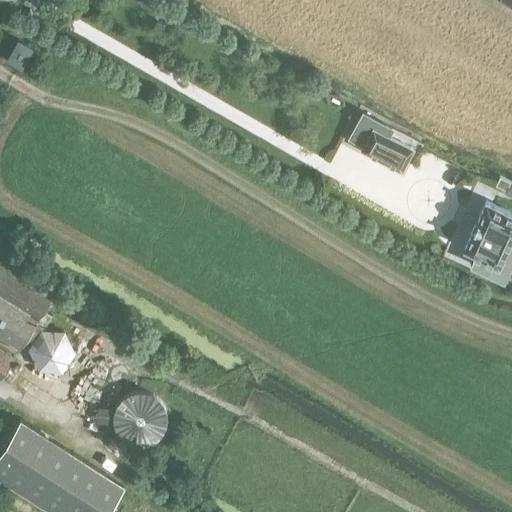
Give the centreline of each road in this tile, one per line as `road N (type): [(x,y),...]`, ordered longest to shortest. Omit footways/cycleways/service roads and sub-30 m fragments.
road 1 (track): [(511,336),(456,314),(116,113),(39,96),(0,73)]
road 2 (track): [(413,511),(107,346),(60,386),(0,387)]
